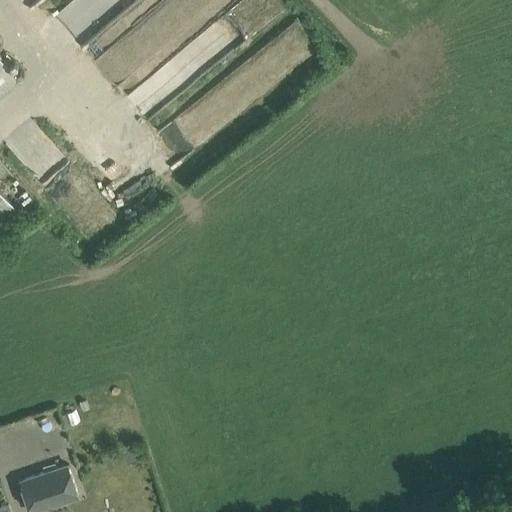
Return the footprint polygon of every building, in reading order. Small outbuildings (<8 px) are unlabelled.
[(152,134),(171,153),(258,105),(237,83),(246,78),(238,64),(256,47),(261,52),(265,60),(270,66),(292,54),(276,69),(283,77),(317,45),(308,27),(297,17),(289,21),(292,26),(281,37),(276,39),(271,30),(287,14),(289,14),(281,0),(242,0),(212,16),(203,7),(124,83),(152,134)] [(0,93),(18,77),(0,56),(0,93)] [(0,217),(14,205),(0,187),(0,217)] [(19,477),(30,511),(31,511),(81,497),(70,461),(19,477)] [(0,511),(12,511),(8,501),(0,504),(0,511)]
